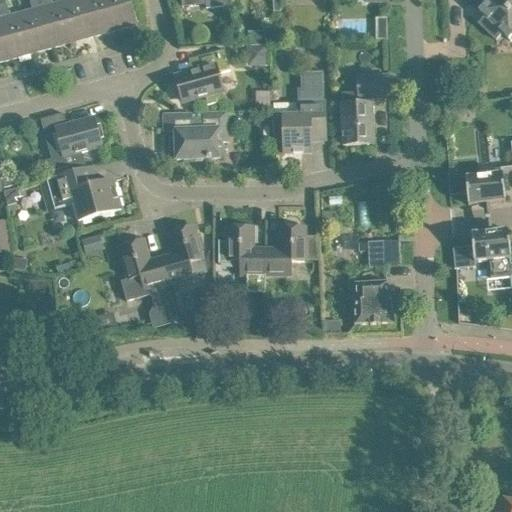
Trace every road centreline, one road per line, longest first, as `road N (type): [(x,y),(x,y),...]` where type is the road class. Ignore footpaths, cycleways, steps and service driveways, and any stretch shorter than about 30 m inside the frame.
road 1 (secondary): [(432,366),(0,388)]
road 2 (residential): [(424,159),(314,184),(172,192),(141,166),(127,87)]
road 3 (residential): [(424,159),(416,0)]
road 4 (residential): [(432,366),(428,218)]
road 5 (residential): [(0,120),(127,87)]
